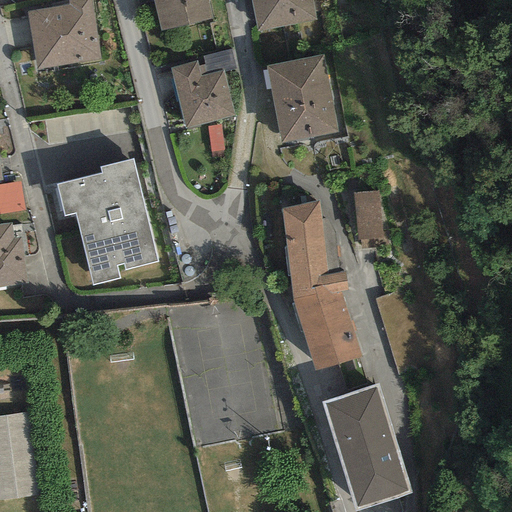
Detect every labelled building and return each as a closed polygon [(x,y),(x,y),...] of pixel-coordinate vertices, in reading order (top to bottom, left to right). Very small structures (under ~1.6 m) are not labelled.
[(67,0),(68,6),(26,12),(35,69),(101,59),(91,0),(67,0)] [(151,0),(159,31),(213,19),(208,0),(151,0)] [(311,0),(250,0),(257,30),(316,19),(311,0)] [(229,46),(200,54),(204,70),(233,62),(229,46)] [(324,55),(265,66),(279,143),(338,131),(324,55)] [(198,62),(170,69),(185,128),(234,116),(223,71),(202,77),(198,62)] [(102,173),(56,184),(63,216),(74,213),(92,285),(119,279),(116,265),(123,264),(124,270),(157,262),(133,159),(100,166),(102,173)] [(20,183),(0,185),(0,214),(25,211),(20,183)] [(378,192),(355,193),(356,240),(380,240),(378,192)] [(317,201),(281,209),(292,300),(313,371),(361,356),(339,290),(347,290),(345,271),(327,276),(317,201)] [(10,224),(0,225),(0,286),(28,282),(22,240),(12,241),(10,224)] [(375,386),(323,402),(355,510),(407,495),(375,386)] [(26,413),(0,415),(0,501),(36,497),(26,413)]
